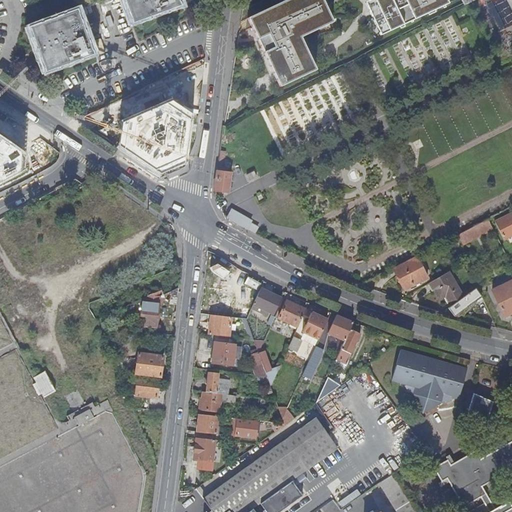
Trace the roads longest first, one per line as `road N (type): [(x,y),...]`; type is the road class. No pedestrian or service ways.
road 1 (secondary): [(511,351),(356,303),(195,219)]
road 2 (tertiary): [(195,219),(162,511)]
road 3 (residential): [(219,39),(197,37),(40,116)]
road 4 (tertiary): [(219,39),(195,219)]
road 5 (secondary): [(195,219),(93,151)]
